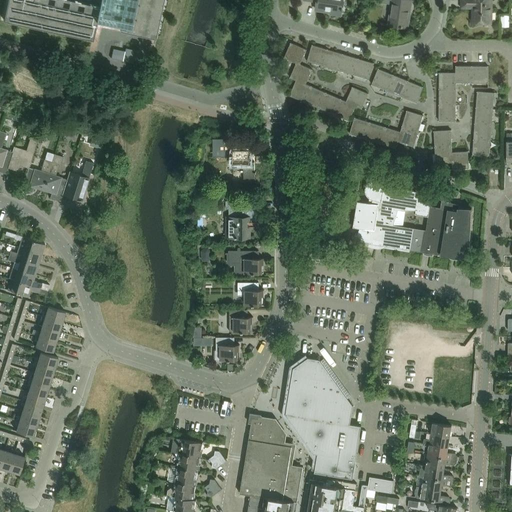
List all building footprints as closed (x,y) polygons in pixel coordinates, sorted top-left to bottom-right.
[(80,0),(7,0),(4,16),(3,19),(92,39),(95,26),(97,19),(95,19),(98,4),(80,0)] [(120,28),(154,36),(162,0),(99,0),(98,4),(95,19),(97,19),(121,24),(120,28)] [(308,0),(317,1),(316,9),(340,13),(341,9),(342,9),(342,7),(341,7),(342,0),(308,0)] [(407,28),(411,0),(382,0),(382,3),(391,4),(388,25),(407,28)] [(491,0),(461,0),(461,7),(472,8),(472,22),(491,23),(491,0)] [(284,58),(296,63),(300,64),(306,49),(290,42),(284,58)] [(322,66),(327,49),(312,45),(307,61),(322,66)] [(128,47),(124,60),(134,63),(137,50),(128,47)] [(338,70),(343,54),(327,49),(322,66),(338,70)] [(353,75),(358,58),(343,54),(338,70),(353,75)] [(374,63),(358,58),(353,75),(369,79),(374,63)] [(305,84),(306,84),(312,69),(300,64),(296,63),(290,78),(296,80),(305,84)] [(471,83),(472,66),(455,66),(455,72),(456,72),(456,83),(471,83)] [(488,66),(472,66),(471,83),(488,83),(488,66)] [(386,90),(393,75),(378,68),(371,84),(386,90)] [(456,72),(455,72),(439,72),(439,89),(456,89),(456,83),(456,72)] [(401,96),(408,81),(393,75),(386,90),(401,96)] [(304,102),(311,86),(306,84),(305,84),(296,80),(289,95),(304,102)] [(423,87),(408,81),(401,96),(416,103),(423,87)] [(319,108),(326,93),(311,86),(304,102),(319,108)] [(352,87),(346,101),(346,102),(355,106),(361,109),(368,93),(352,87)] [(456,105),(456,89),(439,89),(439,104),(456,105)] [(494,92),(477,91),(476,107),(493,109),(494,92)] [(334,114),(340,99),(326,93),(319,108),(334,114)] [(349,121),(355,106),(346,102),(346,101),(340,99),(334,114),(349,121)] [(456,121),(456,105),(439,104),(439,121),(456,121)] [(491,125),(493,109),(476,107),(474,123),(491,125)] [(407,110),(402,126),(418,131),(423,115),(407,110)] [(365,138),(370,122),(354,117),(349,134),(365,138)] [(380,143),(385,127),(370,122),(365,138),(380,143)] [(490,141),(491,125),(474,123),(473,139),(490,141)] [(413,146),(418,131),(402,126),(400,132),(397,142),(398,142),(413,146)] [(400,132),(385,127),(380,143),(396,148),(398,142),(397,142),(400,132)] [(8,168),(12,152),(1,148),(6,132),(0,130),(0,171),(6,174),(8,168)] [(434,131),(434,147),(451,146),(451,130),(434,131)] [(29,167),(37,140),(29,137),(26,150),(14,146),(12,152),(8,168),(18,171),(20,165),(28,168),(29,167)] [(236,156),(236,172),(236,179),(244,179),(243,180),(255,180),(255,158),(250,158),(250,142),(226,142),(226,138),(212,138),(212,150),(216,150),(216,156),(236,156)] [(489,157),(490,141),(473,139),(472,156),(489,157)] [(451,152),(452,152),(451,146),(434,147),(435,163),(452,162),(451,152)] [(468,151),(452,152),(451,152),(452,162),(452,169),(469,168),(468,151)] [(62,194),(66,179),(55,176),(59,164),(60,165),(63,156),(54,153),(51,161),(43,189),(51,192),(49,198),(60,201),(62,194)] [(43,189),(51,161),(44,159),(40,171),(29,167),(28,168),(21,189),(32,192),(34,187),(43,189)] [(82,200),(93,163),(85,160),(81,175),(69,172),(66,179),(62,194),(82,200)] [(410,250),(413,228),(393,225),(398,209),(399,210),(400,210),(403,210),(404,210),(407,210),(410,210),(413,210),(416,210),(415,214),(428,216),(431,196),(398,186),(397,187),(397,189),(384,187),(384,184),(380,181),(379,181),(378,180),(377,180),(375,180),(374,180),(373,180),(372,180),(370,181),(369,182),(368,183),(367,184),(366,185),(366,186),(365,188),(365,189),(365,190),(365,191),(365,192),(366,193),(366,194),(367,195),(368,197),(369,198),(370,198),(371,199),(372,199),(373,199),(371,203),(359,201),(355,227),(360,228),(358,234),(355,234),(354,241),(370,244),(370,246),(376,248),(378,244),(383,244),(383,246),(410,250)] [(449,201),(442,200),(431,196),(428,216),(426,230),(413,228),(410,250),(425,252),(425,253),(432,254),(432,253),(440,255),(449,201)] [(256,226),(256,208),(252,208),(252,201),(227,201),(227,209),(230,209),(230,238),(251,237),(251,226),(256,226)] [(469,249),(471,208),(460,207),(458,208),(459,204),(449,201),(440,255),(450,256),(450,257),(458,258),(469,259),(469,249)] [(41,254),(44,243),(15,234),(14,238),(21,240),(19,247),(41,254)] [(38,264),(41,254),(19,247),(17,253),(10,251),(9,255),(38,264)] [(264,265),(264,258),(256,258),(256,250),(228,250),(228,259),(231,262),(238,262),(238,272),(252,273),(252,274),(254,274),(254,273),(262,273),(262,265),(264,265)] [(34,275),(38,264),(9,255),(7,259),(19,263),(17,269),(34,275)] [(34,275),(17,269),(12,268),(9,278),(14,280),(46,290),(48,284),(43,283),(42,283),(33,280),(34,275)] [(44,295),(46,290),(14,280),(10,290),(28,296),(30,290),(39,293),(40,294),(44,295)] [(264,296),(264,290),(258,290),(258,282),(238,282),(238,291),(240,291),(240,294),(244,294),(244,304),(252,305),(252,306),(254,305),(262,305),(262,296),(264,296)] [(62,322),(65,311),(48,306),(44,316),(62,322)] [(247,317),(247,309),(229,309),(229,331),(241,331),(241,332),(243,332),(243,331),(251,332),(251,323),(253,323),(253,317),(247,317)] [(59,332),(62,322),(44,316),(41,326),(59,332)] [(426,337),(426,330),(427,324),(410,323),(409,336),(426,337)] [(55,342),(59,332),(41,326),(38,336),(55,342)] [(52,351),(55,342),(38,336),(35,346),(52,351)] [(239,351),(239,345),(234,345),(234,337),(215,337),(215,349),(208,349),(207,350),(207,359),(208,360),(220,360),(222,359),(228,359),(228,360),(230,360),(230,359),(237,359),(237,351),(239,351)] [(433,349),(433,346),(426,345),(425,360),(420,360),(420,367),(431,368),(431,365),(438,365),(438,366),(444,366),(444,365),(449,366),(450,350),(445,350),(445,349),(439,349),(433,349)] [(54,367),(57,357),(40,352),(38,357),(35,356),(34,361),(54,367)] [(353,405),(320,359),(307,357),(307,358),(293,368),(285,414),(313,453),(317,454),(314,472),(352,478),(361,425),(350,424),(353,405)] [(51,377),(54,367),(34,361),(33,366),(36,366),(34,372),(51,377)] [(48,387),(51,377),(34,372),(32,377),(29,376),(28,380),(48,387)] [(45,397),(48,387),(28,380),(27,385),(30,386),(28,391),(45,397)] [(42,407),(45,397),(28,391),(26,396),(23,395),(22,400),(42,407)] [(39,416),(42,407),(22,400),(20,405),(23,406),(22,411),(39,416)] [(36,426),(39,416),(22,411),(20,416),(17,415),(16,420),(36,426)] [(252,417),(251,423),(248,439),(254,440),(253,445),(247,444),(239,493),(250,495),(247,511),(292,511),(299,469),(288,467),(292,446),(281,444),(283,432),(275,421),(258,419),(258,418),(252,417)] [(33,436),(36,426),(16,420),(14,424),(17,425),(16,431),(33,436)] [(451,425),(432,422),(431,433),(449,436),(451,425)] [(448,447),(449,436),(431,433),(430,439),(426,439),(425,443),(429,444),(448,447)] [(202,442),(182,439),(174,438),(175,442),(173,443),(172,447),(174,448),(171,452),(180,453),(200,457),(202,442)] [(226,451),(228,442),(221,441),(220,450),(226,451)] [(447,452),(448,447),(429,444),(427,455),(457,459),(457,456),(456,454),(447,452)] [(0,467),(9,470),(15,450),(10,449),(9,452),(4,450),(0,462),(0,467)] [(19,473),(24,456),(19,454),(20,451),(15,450),(9,470),(19,473)] [(215,450),(214,455),(221,464),(226,460),(219,451),(215,450)] [(198,471),(200,457),(180,453),(178,468),(198,471)] [(221,464),(214,455),(209,458),(212,462),(211,467),(216,468),(221,464)] [(456,463),(457,459),(427,455),(426,465),(444,468),(445,463),(454,464),(456,463)] [(444,468),(426,465),(421,464),(419,475),(424,476),(453,481),(454,477),(452,475),(443,474),(444,468)] [(195,485),(198,471),(178,468),(175,482),(195,485)] [(453,484),(453,481),(424,476),(422,487),(441,490),(442,484),(451,486),(453,484)] [(215,479),(214,479),(210,478),(209,483),(217,493),(222,489),(215,479)] [(361,511),(342,509),(345,488),(356,489),(357,483),(327,478),(326,484),(313,482),(307,511),(361,511)] [(193,499),(195,485),(175,482),(174,489),(167,488),(166,495),(169,496),(169,495),(193,499)] [(217,493),(209,483),(204,487),(207,491),(207,495),(211,496),(217,493)] [(365,507),(367,489),(368,485),(362,484),(358,506),(365,507)] [(441,490),(422,487),(417,486),(417,488),(416,489),(415,493),(416,494),(415,497),(450,502),(450,498),(449,496),(440,495),(441,490)] [(353,505),(356,489),(345,488),(342,509),(361,511),(363,511),(365,507),(358,506),(353,505)] [(193,511),(196,500),(193,499),(169,495),(169,496),(166,510),(176,511),(181,511),(193,511)] [(387,503),(387,502),(388,496),(377,495),(376,501),(387,503)] [(456,511),(457,507),(427,502),(427,506),(428,508),(437,510),(436,511),(456,511)]
